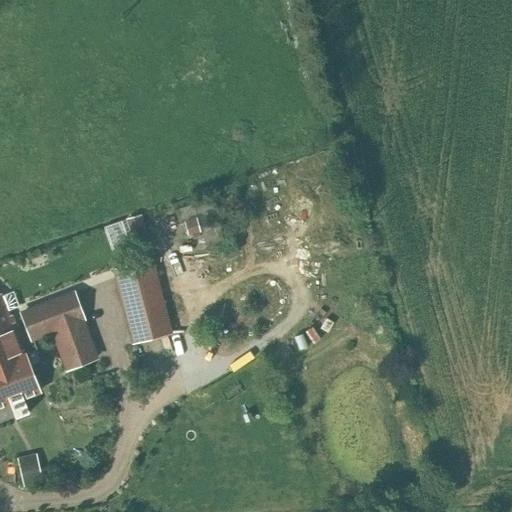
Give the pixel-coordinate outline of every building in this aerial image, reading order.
[(139,216),(127,219),(135,248),(148,245),(139,216)] [(196,219),(185,222),(188,234),(200,231),(196,219)] [(168,245),(156,248),(159,259),(171,256),(168,245)] [(151,261),(116,270),(134,341),(169,332),(153,269),(151,261)] [(74,293),(22,313),(32,339),(53,331),(67,369),(95,358),(81,319),(83,319),(74,293)] [(18,306),(14,298),(11,295),(6,294),(2,296),(8,310),(18,306)] [(2,296),(2,295),(0,295),(0,406),(39,392),(24,354),(23,355),(6,311),(8,311),(8,310),(2,296)] [(35,455),(18,458),(25,485),(41,481),(35,455)]
